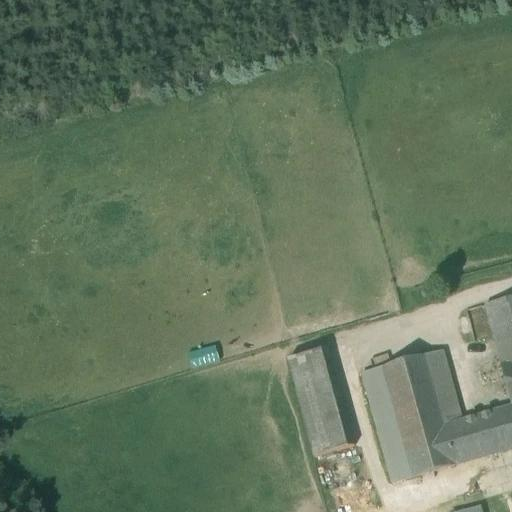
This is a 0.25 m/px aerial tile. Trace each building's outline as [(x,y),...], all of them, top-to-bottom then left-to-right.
[(511,299),(486,306),(503,369),(511,366),(511,299)] [(355,448),(328,351),(288,362),(315,460),(355,448)] [(443,352),(383,369),(414,480),(456,468),(455,467),(445,429),(463,423),(443,352)] [(511,366),(503,369),(511,400),(511,366)] [(414,480),(383,369),(362,375),(393,486),(414,480)] [(511,409),(463,423),(445,429),(455,467),(511,450),(511,409)] [(457,500),(460,509),(480,505),(478,495),(457,500)]
